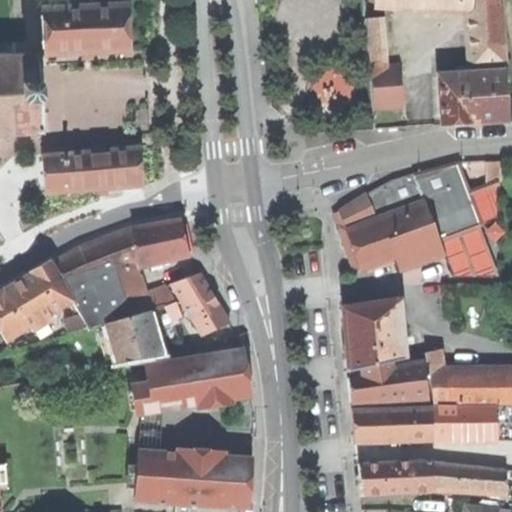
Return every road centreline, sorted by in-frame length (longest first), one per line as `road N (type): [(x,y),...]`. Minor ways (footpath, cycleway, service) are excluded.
road 1 (residential): [(252,179),(511,140)]
road 2 (residential): [(0,274),(98,226),(217,187)]
road 3 (secondary): [(277,372),(276,295),(252,179)]
road 4 (secondary): [(217,187),(277,372)]
road 5 (secondary): [(201,0),(217,187)]
road 6 (secondary): [(252,179),(231,0)]
road 7 (secondary): [(277,372),(282,511)]
